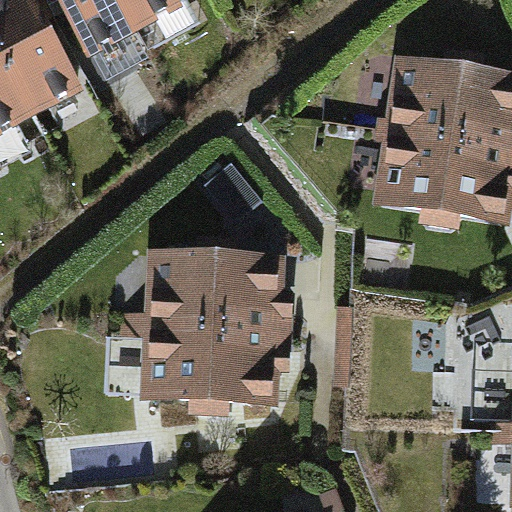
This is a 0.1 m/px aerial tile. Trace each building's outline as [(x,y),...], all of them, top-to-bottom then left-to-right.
[(52,14),(44,0),(0,0),(0,54),(32,112),(78,87),(41,20),(52,14)] [(133,28),(118,0),(44,0),(52,14),(63,8),(87,53),(133,28)] [(118,0),(133,28),(178,4),(175,0),(118,0)] [(0,129),(32,112),(0,54),(0,129)] [(447,70),(404,64),(393,134),(511,151),(511,80),(482,76),(482,66),(477,59),(455,55),(447,61),(447,70)] [(511,151),(393,134),(383,203),(424,210),(424,219),(427,227),(452,230),(458,224),(459,215),(501,221),(509,169),(511,169),(511,151)] [(157,257),(154,327),(288,334),(289,316),(274,316),(276,262),(235,260),(235,251),(234,250),(228,243),(205,243),(199,250),(200,259),(157,257)] [(154,327),(150,399),(192,400),(192,411),(198,416),(222,417),(227,411),(228,402),(270,404),(272,351),(287,351),(288,334),(154,327)]
